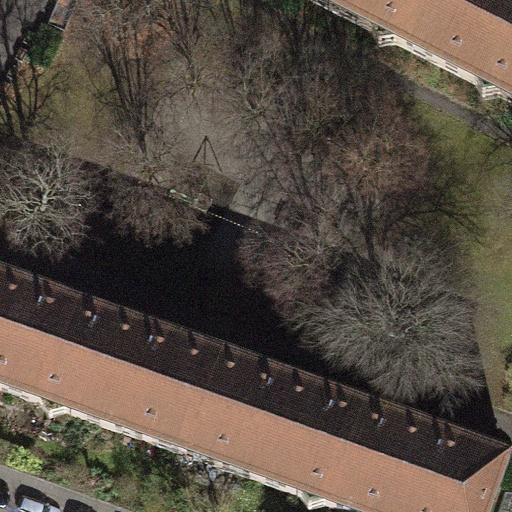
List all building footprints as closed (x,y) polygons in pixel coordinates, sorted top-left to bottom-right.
[(398,45),(420,0),(310,0),(373,32),(379,47),(398,45)] [(511,0),(420,0),(398,45),(476,85),(484,100),(502,98),(511,103),(511,0)] [(0,390),(40,405),(74,310),(0,283),(0,390)] [(74,310),(40,405),(51,418),(67,415),(184,456),(218,361),(98,318),(74,310)] [(218,361),(184,456),(301,498),(309,511),(326,507),(360,412),(242,370),(218,361)] [(360,412),(326,507),(341,511),(489,511),(507,464),(387,421),(360,412)]
